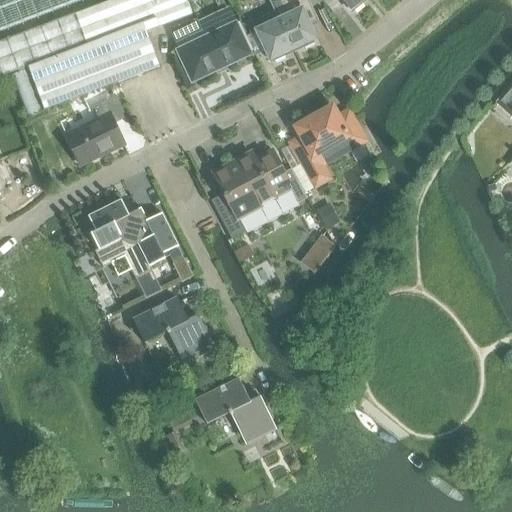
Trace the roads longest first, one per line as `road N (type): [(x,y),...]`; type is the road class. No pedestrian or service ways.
road 1 (residential): [(152,157),(338,70),(426,0)]
road 2 (residential): [(267,393),(152,157)]
road 3 (residential): [(0,240),(53,204),(152,157)]
